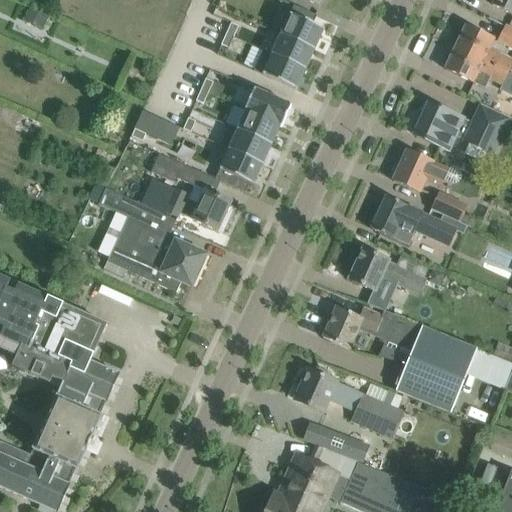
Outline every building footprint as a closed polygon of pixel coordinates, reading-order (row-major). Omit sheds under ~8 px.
[(511,0),(491,0),(494,2),(492,6),(511,16),(511,0)] [(294,7),(281,36),(314,51),(323,31),(313,26),(316,17),(294,7)] [(30,8),(26,15),(45,24),(49,17),(30,8)] [(238,27),(231,24),(226,35),(233,38),(238,27)] [(494,41),(483,36),(465,27),(455,49),(508,74),(511,65),(511,61),(489,50),(494,41)] [(498,42),(511,48),(511,31),(506,28),(498,42)] [(228,49),(233,38),(226,35),(221,46),(228,49)] [(305,71),(314,51),(281,36),(272,56),(305,71)] [(455,49),(445,70),(463,79),(473,84),(485,90),(489,80),(502,86),(501,87),(511,92),(511,76),(508,74),(455,49)] [(305,71),(272,56),(263,52),(254,72),(296,91),(305,71)] [(208,94),(213,83),(206,80),(201,91),(208,94)] [(254,90),(245,111),(282,127),(291,107),(254,90)] [(203,105),(208,94),(201,91),(196,102),(203,105)] [(414,122),(411,130),(413,136),(414,136),(432,145),(450,153),(456,138),(462,141),(461,142),(484,153),(492,157),(509,122),(501,118),(484,109),(479,107),(471,124),(457,117),(449,113),(450,113),(429,104),(421,121),(420,121),(414,122)] [(282,127),(245,111),(244,112),(246,112),(238,131),(271,146),(280,127),(281,128),(282,127)] [(191,134),(196,123),(188,119),(183,130),(191,134)] [(271,146),(238,131),(229,127),(220,147),(229,151),(262,166),(271,146)] [(143,143),(146,135),(135,130),(132,138),(143,143)] [(253,186),(262,166),(229,151),(215,180),(245,194),(249,185),(253,186)] [(392,171),(391,175),(391,179),(394,180),(393,183),(412,191),(419,194),(424,182),(441,189),(443,182),(449,171),(433,163),(426,160),(408,151),(401,167),(398,165),(394,169),(392,171)] [(159,155),(151,173),(175,184),(177,179),(205,191),(211,178),(159,155)] [(472,161),(465,174),(479,181),(486,168),(472,161)] [(157,214),(134,203),(106,190),(99,206),(127,219),(107,263),(126,272),(158,286),(176,295),(181,284),(192,289),(207,256),(168,238),(176,222),(157,214)] [(231,203),(213,195),(205,191),(199,205),(186,199),(188,196),(175,191),(165,213),(177,219),(179,215),(217,232),(231,203)] [(439,193),(431,211),(467,227),(476,231),(480,223),(464,217),(468,206),(439,193)] [(374,216),(369,227),(372,229),(372,230),(390,239),(392,240),(393,239),(403,244),(409,246),(414,233),(449,248),(456,233),(463,236),(467,227),(431,211),(429,217),(420,213),(405,206),(386,198),(377,218),(374,216)] [(389,262),(381,258),(363,250),(349,281),(367,289),(375,293),(381,278),(403,288),(410,273),(388,263),(389,262)] [(107,263),(104,270),(123,279),(126,272),(107,263)] [(432,271),(428,283),(440,288),(445,276),(432,271)] [(6,288),(8,282),(0,277),(0,328),(4,330),(0,339),(0,350),(16,358),(12,368),(49,385),(52,379),(63,384),(30,457),(0,443),(0,488),(51,511),(58,511),(119,376),(90,363),(96,349),(107,325),(18,286),(15,292),(6,288)] [(511,303),(496,297),(493,304),(511,312),(511,303)] [(477,350),(402,320),(384,312),(382,317),(363,309),(359,318),(336,308),(323,339),(341,347),(349,351),(358,330),(411,352),(395,392),(451,415),(477,350)] [(511,349),(498,344),(493,357),(511,365),(511,349)] [(349,405),(355,392),(335,383),(327,379),(308,371),(295,401),(322,413),(329,397),(349,405)] [(355,413),(354,414),(375,424),(372,431),(393,441),(395,435),(403,417),(405,413),(397,410),(365,396),(363,395),(359,404),(355,413)] [(312,444),(363,463),(369,447),(318,428),(312,444)] [(357,464),(323,451),(316,448),(309,462),(297,457),(289,473),(295,476),(285,499),(274,495),(266,511),(323,511),(329,499),(340,503),(340,504),(358,511),(425,511),(434,494),(419,488),(357,464)] [(511,511),(511,474),(510,474),(495,511),(511,511)]
